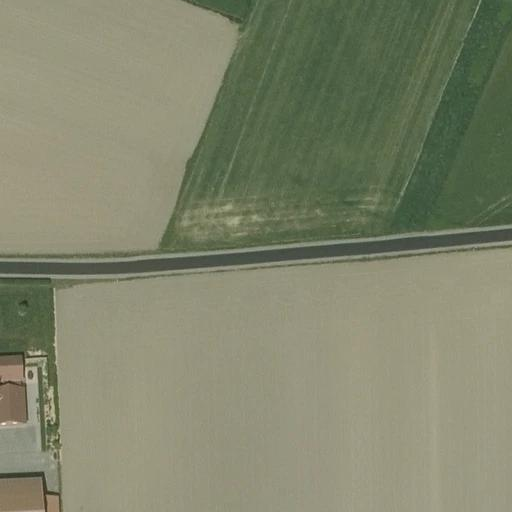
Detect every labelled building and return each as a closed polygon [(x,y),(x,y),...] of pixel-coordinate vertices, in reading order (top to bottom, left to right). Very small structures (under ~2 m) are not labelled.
[(0,364),(0,386),(5,387),(18,386),(21,386),(20,364),(0,364)] [(5,387),(5,396),(18,396),(18,386),(5,387)] [(0,429),(23,428),(21,396),(18,396),(5,396),(0,396),(0,429)] [(39,485),(0,486),(0,511),(40,511),(40,503),(39,485)] [(55,511),(56,502),(40,503),(40,511),(55,511)]
